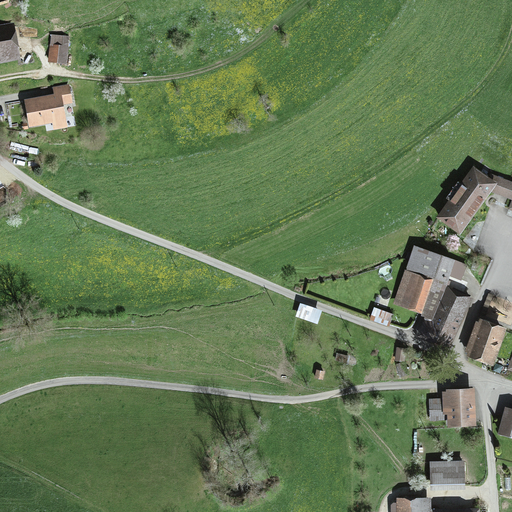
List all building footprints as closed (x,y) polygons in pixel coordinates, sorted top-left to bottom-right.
[(12,25),(0,27),(0,61),(18,59),(12,25)] [(69,44),(52,43),(50,61),(67,63),(69,44)] [(56,97),(28,103),(31,123),(63,118),(61,104),(71,102),(68,86),(54,89),(56,97)] [(439,216),(459,231),(490,188),(495,189),(500,177),(490,174),(487,178),(473,168),(462,185),(458,182),(446,197),(451,200),(439,216)] [(416,247),(409,268),(445,280),(447,274),(459,280),(466,265),(452,259),(416,247)] [(402,288),(397,303),(422,312),(432,283),(402,273),(397,286),(402,288)] [(436,315),(440,317),(437,325),(429,321),(423,333),(451,345),(460,325),(458,324),(470,297),(453,290),(445,307),(441,305),(436,315)] [(322,310),(300,303),(295,317),(318,324),(322,310)] [(393,314),(374,307),(369,319),(389,326),(393,314)] [(470,351),(491,359),(501,328),(480,321),(470,351)] [(407,348),(396,347),(395,360),(405,362),(407,348)] [(325,371),(317,370),(314,378),(323,380),(325,371)] [(451,421),(472,420),(470,390),(444,392),(444,400),(430,401),(431,419),(451,417),(451,421)] [(511,409),(507,408),(500,433),(511,435),(511,409)] [(433,485),(463,484),(462,469),(432,470),(433,485)] [(423,511),(423,499),(400,499),(400,511),(423,511)]
